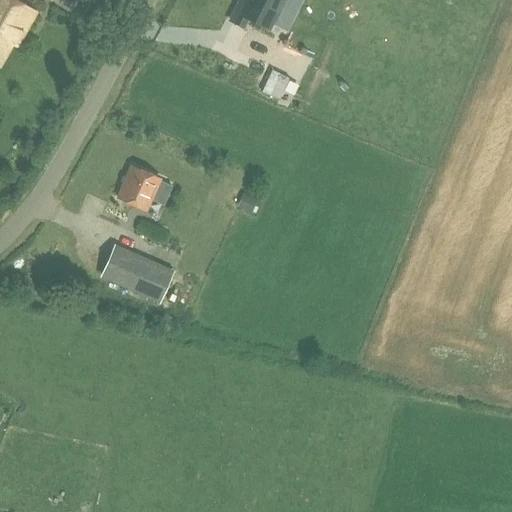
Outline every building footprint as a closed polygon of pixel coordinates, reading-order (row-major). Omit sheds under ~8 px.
[(13,1),(13,0),(0,0),(0,61),(18,30),(23,33),(34,13),(13,1)] [(249,17),(271,27),(282,0),(240,0),(232,20),(245,26),(249,17)] [(146,211),(160,179),(131,166),(117,199),(146,211)] [(273,220),(286,199),(277,193),(264,215),(273,220)] [(158,304),(172,272),(139,257),(125,289),(158,304)]
